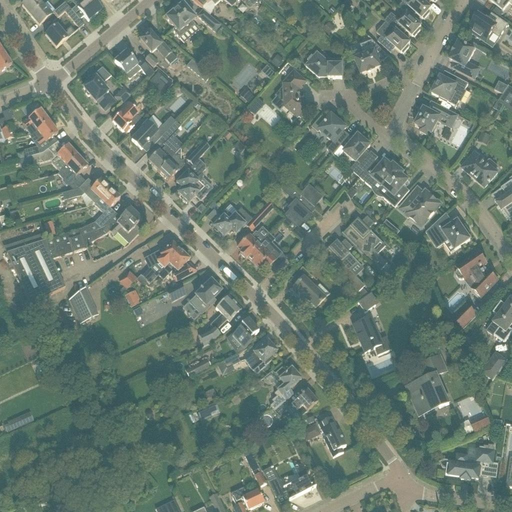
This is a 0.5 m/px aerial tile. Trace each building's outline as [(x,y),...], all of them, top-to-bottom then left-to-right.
[(30,17),(43,7),(36,0),(30,0),(22,7),(30,17)] [(83,0),(86,2),(77,10),(88,23),(101,12),(91,0),(83,0)] [(219,0),(191,0),(191,1),(199,7),(210,17),(215,6),(220,1),(221,1),(219,0)] [(219,0),(221,1),(220,1),(222,3),(224,1),(232,8),(236,5),(235,0),(219,0)] [(431,10),(421,1),(420,1),(419,0),(413,0),(412,2),(409,0),(405,0),(398,8),(406,15),(410,18),(410,17),(414,13),(422,20),(422,19),(424,20),(430,13),(429,12),(431,10)] [(511,6),(511,0),(488,0),(489,0),(503,12),(510,4),(511,6)] [(84,26),(69,9),(65,4),(52,14),(57,20),(64,13),(79,30),(84,26)] [(173,13),(171,13),(168,16),(167,18),(166,19),(174,30),(172,31),(179,40),(195,26),(192,23),(195,20),(182,5),(173,13)] [(51,17),(43,7),(30,17),(39,27),(51,17)] [(497,9),(494,13),(501,18),(503,14),(497,9)] [(202,12),(197,18),(215,33),(220,27),(202,12)] [(487,21),(486,22),(485,22),(483,21),(483,20),(478,16),(476,19),(475,18),(470,24),(472,25),(467,32),(486,44),(488,41),(487,40),(492,34),(499,39),(508,25),(491,14),(487,21)] [(421,27),(410,17),(410,18),(406,15),(400,22),(391,15),(385,22),(386,23),(400,35),(404,30),(412,37),(413,37),(414,38),(420,31),(419,30),(421,27)] [(410,44),(400,35),(386,23),(376,34),(381,38),(377,43),(391,54),(389,52),(393,47),(401,54),(402,53),(403,55),(409,48),(408,47),(410,44)] [(75,34),(70,29),(62,35),(56,28),(45,37),(56,50),(75,34)] [(177,61),(164,45),(157,38),(155,40),(149,33),(140,41),(151,55),(156,50),(170,67),(177,61)] [(388,58),(381,51),(372,42),(360,46),(363,53),(355,57),(356,60),(355,60),(354,60),(354,61),(360,76),(360,77),(367,74),(367,75),(375,72),(375,71),(381,69),(379,64),(384,62),(388,58)] [(473,67),(468,65),(477,47),(468,42),(465,47),(458,44),(455,50),(452,55),(449,62),(454,65),(452,70),(474,81),(477,76),(470,73),(473,67)] [(0,73),(12,66),(3,53),(0,54),(0,73)] [(149,71),(145,66),(140,60),(135,64),(126,53),(114,63),(121,71),(126,77),(129,81),(140,71),(144,75),(148,80),(153,75),(149,71)] [(313,58),(312,56),(307,61),(309,63),(305,67),(319,79),(328,79),(328,80),(342,80),(342,66),(341,66),(341,61),(325,61),(317,54),(313,58)] [(146,60),(154,68),(158,64),(149,56),(146,60)] [(186,68),(206,84),(211,77),(192,61),(186,68)] [(108,93),(102,87),(101,86),(110,77),(102,69),(102,70),(93,77),(95,79),(83,89),(96,104),(97,103),(105,113),(115,104),(107,94),(108,93)] [(158,90),(154,95),(159,99),(173,85),(169,82),(159,72),(155,76),(164,85),(158,90)] [(306,84),(299,77),(294,73),(283,85),(284,89),(276,97),(292,111),(290,113),(297,119),(299,117),(301,119),(308,111),(306,109),(308,107),(301,100),(301,98),(302,98),(301,93),(300,93),(300,91),(306,84)] [(455,107),(464,91),(465,92),(468,85),(453,77),(449,83),(440,78),(431,95),(440,100),(439,101),(447,105),(448,104),(455,107)] [(496,89),(494,92),(502,96),(507,89),(499,85),(497,90),(496,89)] [(121,107),(131,97),(123,89),(113,99),(121,107)] [(424,110),(420,117),(421,117),(419,121),(418,120),(415,127),(421,131),(420,134),(428,138),(430,135),(432,136),(438,123),(451,130),(458,117),(432,103),(432,104),(431,104),(427,112),(424,110)] [(112,123),(123,133),(123,132),(126,135),(134,127),(133,127),(140,120),(136,116),(138,115),(129,106),(121,115),(120,114),(112,123)] [(253,106),(248,112),(254,118),(259,112),(253,106)] [(28,121),(23,125),(27,130),(26,131),(30,137),(31,136),(37,132),(49,123),(40,111),(28,120),(28,121)] [(204,115),(192,128),(186,135),(190,139),(208,119),(204,115)] [(337,123),(331,117),(327,123),(321,117),(312,128),(318,134),(320,132),(334,144),(336,142),(341,146),(349,137),(344,132),(346,130),(340,124),(339,125),(337,123)] [(155,145),(176,123),(170,118),(157,132),(148,123),(142,129),(143,129),(138,134),(131,141),(141,151),(150,141),(155,145)] [(41,138),(36,143),(40,148),(45,143),(45,144),(50,141),(58,135),(49,123),(37,132),(41,138)] [(159,150),(180,128),(176,123),(155,145),(159,150)] [(1,132),(4,140),(5,142),(15,140),(10,128),(1,132)] [(232,138),(227,132),(222,137),(228,142),(232,138)] [(370,147),(367,145),(368,144),(361,139),(358,137),(354,141),(347,149),(344,153),(347,156),(346,156),(353,162),(353,161),(356,164),(357,163),(360,166),(358,168),(364,174),(365,174),(378,159),(371,153),(369,156),(365,153),(370,147)] [(238,143),(233,149),(240,155),(245,150),(238,143)] [(202,157),(209,149),(204,144),(187,162),(192,167),(198,161),(202,157)] [(60,153),(57,157),(66,167),(77,157),(68,147),(60,153)] [(24,152),(26,159),(31,158),(39,156),(39,155),(37,148),(24,152)] [(169,162),(174,157),(168,152),(164,148),(159,153),(159,152),(148,163),(158,173),(169,162)] [(39,156),(31,158),(33,164),(34,167),(51,162),(55,158),(48,151),(48,150),(42,154),(39,155),(39,156)] [(181,150),(180,150),(174,157),(169,162),(158,173),(168,183),(178,172),(179,173),(183,168),(184,162),(181,162),(181,150)] [(497,174),(486,164),(475,154),(462,170),(473,180),(474,179),(485,188),(489,184),(489,185),(490,183),(497,174)] [(60,173),(58,175),(63,181),(66,177),(71,173),(76,178),(80,174),(87,168),(77,157),(66,167),(60,174),(60,173)] [(383,188),(398,170),(393,166),(391,168),(385,162),(380,167),(375,163),(378,159),(365,174),(364,174),(360,179),(371,189),(377,183),(383,188)] [(198,184),(201,181),(203,178),(203,175),(202,174),(205,171),(205,167),(198,161),(192,167),(193,167),(176,185),(182,190),(177,195),(188,205),(196,197),(200,202),(203,199),(204,199),(206,197),(205,196),(208,193),(203,189),(198,184)] [(409,192),(404,187),(408,182),(402,176),(403,174),(398,170),(383,188),(389,193),(384,200),(395,209),(403,200),(409,192)] [(72,184),(71,185),(77,191),(78,189),(85,183),(80,177),(77,179),(72,184)] [(511,178),(509,180),(511,182),(501,189),(507,198),(496,205),(501,213),(503,212),(509,221),(511,219),(511,178)] [(91,192),(86,197),(95,206),(100,201),(110,190),(100,181),(91,191),(91,192)] [(307,216),(313,210),(300,198),(286,185),(280,190),(295,204),(293,206),(290,210),(291,212),(290,213),(286,218),(287,219),(296,228),(302,222),(304,223),(310,218),(307,216)] [(308,188),(300,197),(313,208),(320,200),(313,195),(315,193),(308,188)] [(67,194),(62,195),(64,202),(81,198),(84,195),(78,189),(77,191),(67,194)] [(350,200),(357,193),(352,189),(347,195),(350,200)] [(94,225),(80,231),(83,239),(97,233),(108,222),(115,214),(110,210),(120,200),(110,190),(100,201),(95,206),(100,210),(104,215),(94,225)] [(418,190),(411,198),(400,211),(421,229),(441,206),(434,201),(434,200),(434,201),(432,199),(432,198),(432,199),(425,193),(424,195),(418,190)] [(273,210),(267,204),(246,227),(252,233),(273,210)] [(97,233),(83,239),(86,247),(87,250),(92,247),(91,244),(106,236),(109,233),(113,237),(126,224),(138,236),(144,230),(138,225),(142,221),(130,209),(120,219),(115,214),(108,222),(97,233)] [(246,227),(252,221),(241,211),(229,223),(223,218),(220,222),(213,229),(223,239),(228,235),(229,236),(235,230),(239,234),(246,227)] [(446,215),(439,222),(427,233),(426,234),(437,250),(448,242),(455,252),(470,241),(457,223),(453,225),(446,215)] [(287,219),(286,220),(282,224),(292,234),(297,229),(296,228),(287,219)] [(379,242),(357,220),(356,220),(357,221),(348,229),(350,231),(345,235),(344,237),(342,235),(341,235),(379,273),(386,265),(371,250),(379,242)] [(45,224),(48,237),(55,236),(52,223),(45,224)] [(45,242),(6,255),(31,306),(65,289),(51,261),(72,254),(73,255),(87,250),(86,247),(83,239),(80,231),(78,231),(45,242)] [(264,241),(263,241),(255,233),(250,238),(249,237),(238,249),(241,253),(239,255),(245,260),(247,259),(259,247),(264,241)] [(282,255),(276,250),(275,251),(264,241),(259,247),(247,259),(258,269),(262,265),(267,270),(282,255)] [(350,272),(358,264),(336,241),(336,242),(327,251),(329,252),(328,253),(322,258),(320,256),(356,295),(364,288),(350,272)] [(158,277),(181,253),(178,250),(178,248),(175,245),(173,246),(172,245),(165,252),(163,255),(160,252),(143,262),(147,271),(141,278),(149,286),(158,277)] [(196,273),(187,264),(189,261),(181,253),(158,277),(163,281),(174,270),(176,273),(172,276),(176,284),(196,273)] [(486,265),(485,263),(485,261),(483,257),(481,257),(479,255),(477,256),(475,256),(471,258),(471,260),(457,270),(458,272),(456,273),(456,276),(459,280),(462,281),(464,280),(465,282),(471,278),(478,289),(474,292),(481,299),(497,282),(489,274),(488,274),(489,275),(487,277),(486,275),(485,276),(482,271),(482,270),(481,269),(486,265)] [(288,284),(284,288),(289,294),(303,307),(307,303),(315,310),(322,303),(325,300),(314,290),(307,283),(312,279),(308,275),(302,269),(288,284)] [(119,284),(127,290),(137,279),(128,272),(119,284)] [(382,277),(386,281),(391,276),(387,272),(382,277)] [(195,298),(190,303),(195,309),(196,310),(195,310),(200,315),(201,316),(202,315),(212,306),(216,302),(214,300),(221,293),(216,288),(217,287),(213,282),(212,283),(211,282),(201,291),(200,291),(199,292),(200,292),(195,297),(195,298)] [(185,296),(180,287),(166,293),(171,303),(185,296)] [(83,291),(69,302),(80,326),(96,318),(83,291)] [(366,294),(363,291),(358,296),(361,299),(366,294)] [(130,309),(139,305),(133,292),(125,296),(130,309)] [(371,294),(357,304),(365,314),(374,308),(378,305),(371,294)] [(208,332),(198,337),(203,348),(215,343),(221,337),(216,332),(227,321),(229,324),(234,319),(241,312),(228,298),(221,305),(216,310),(221,316),(210,326),(212,329),(208,332)] [(511,301),(506,308),(501,303),(493,314),(498,318),(493,325),(494,326),(494,325),(499,329),(494,336),(504,344),(511,333),(511,331),(509,330),(511,325),(511,301)] [(461,331),(476,317),(466,306),(451,321),(461,331)] [(144,317),(148,324),(161,318),(157,310),(144,317)] [(63,346),(50,318),(40,323),(53,350),(63,346)] [(255,341),(252,338),(258,333),(248,321),(237,330),(239,332),(232,339),(240,349),(235,354),(237,356),(243,351),(255,341)] [(369,321),(362,324),(353,328),(364,355),(374,350),(377,357),(391,351),(386,339),(379,342),(369,321)] [(267,343),(259,349),(250,357),(247,361),(244,362),(250,370),(255,376),(264,368),(271,362),(269,360),(272,357),(274,359),(277,357),(272,351),(273,350),(267,343)] [(496,355),(482,375),(493,383),(507,363),(496,355)] [(240,363),(237,356),(216,366),(222,378),(235,371),(233,367),(240,363)] [(426,392),(410,399),(415,408),(417,415),(438,406),(439,409),(447,406),(435,379),(448,373),(442,356),(421,365),(428,382),(423,384),(426,392)] [(196,377),(212,369),(207,360),(192,368),(196,377)] [(286,374),(282,369),(274,375),(279,380),(279,381),(284,386),(274,395),(277,397),(272,402),(274,404),(270,407),(273,410),(280,407),(285,403),(293,396),(289,391),(301,381),(291,370),(286,374)] [(307,392),(299,399),(296,402),(297,402),(291,406),(296,411),(301,418),(317,404),(307,392)] [(280,418),(290,409),(285,403),(280,407),(273,410),(275,412),(278,417),(280,418)] [(201,422),(219,414),(216,406),(198,415),(201,422)] [(7,433),(33,422),(30,413),(3,425),(7,433)] [(493,428),(488,417),(471,424),(476,436),(493,428)] [(332,419),(323,423),(318,425),(325,439),(323,440),(333,459),(343,454),(341,450),(346,448),(338,433),(336,434),(332,427),(335,426),(332,419)] [(315,426),(302,432),(307,443),(320,437),(315,426)] [(470,482),(471,480),(478,481),(479,477),(488,478),(491,458),(493,459),(494,453),(493,453),(494,447),(488,446),(488,448),(484,447),(484,449),(479,448),(479,451),(478,450),(476,463),(477,463),(476,466),(467,465),(468,457),(457,456),(456,463),(447,462),(445,476),(461,479),(461,481),(470,482)] [(135,461),(143,454),(139,449),(131,456),(135,461)] [(260,489),(266,485),(251,456),(244,460),(260,489)] [(312,491),(307,480),(306,479),(308,476),(308,475),(308,474),(309,473),(309,472),(308,471),(308,470),(307,469),(306,468),(305,468),(304,467),(303,467),(302,467),(301,467),(300,467),(300,468),(299,468),(298,469),(297,470),(297,471),(297,472),(297,474),(297,475),(300,482),(284,489),(282,491),(276,479),(268,483),(275,499),(286,494),(289,501),(289,502),(311,490),(312,491)] [(248,511),(264,505),(259,496),(258,492),(247,497),(244,490),(231,495),(232,498),(236,507),(233,509),(234,511),(248,511)] [(223,511),(218,501),(212,505),(215,511),(223,511)] [(179,511),(178,509),(174,502),(164,507),(166,511),(179,511)]
